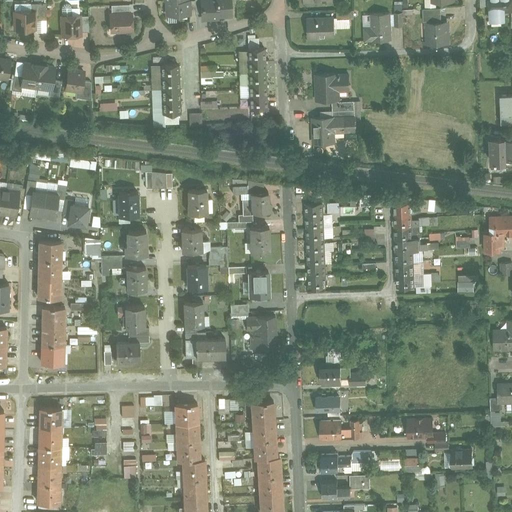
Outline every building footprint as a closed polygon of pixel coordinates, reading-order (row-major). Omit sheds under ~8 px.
[(175,0),(167,0),(167,1),(168,14),(189,13),(190,13),(190,7),(189,0),(175,0)] [(217,0),(201,0),(202,13),(203,19),(218,18),(218,16),(217,0)] [(229,0),(217,0),(218,16),(232,15),(231,3),(230,3),(229,0)] [(511,0),(490,0),(491,11),(511,9),(511,0)] [(47,3),(31,3),(31,11),(32,11),(32,20),(47,19),(47,3)] [(67,3),(65,4),(63,5),(63,8),(63,15),(72,15),(72,7),(71,5),(69,4),(67,3)] [(130,4),(112,5),(112,14),(130,13),(130,4)] [(442,7),(424,8),(425,20),(428,20),(428,22),(442,22),(442,7)] [(354,9),(337,9),(338,18),(354,17),(354,9)] [(31,11),(15,11),(15,29),(34,29),(34,24),(32,23),(32,20),(32,11),(31,11)] [(391,12),(372,13),(373,28),(365,28),(366,39),(392,38),(391,12)] [(112,14),(111,14),(112,26),(117,26),(117,30),(118,32),(124,31),(126,30),(133,29),(132,13),(130,13),(112,14)] [(63,15),(63,18),(61,19),(62,24),(63,25),(63,35),(81,34),(81,31),(80,15),(80,14),(72,15),(63,15)] [(89,15),(80,15),(81,31),(89,31),(89,15)] [(334,33),(334,16),(309,17),(309,32),(319,32),(319,33),(334,33)] [(442,22),(428,22),(429,41),(425,42),(451,41),(451,35),(448,32),(448,21),(442,22)] [(248,36),(237,36),(238,48),(248,48),(248,36)] [(264,47),(248,48),(249,60),(265,60),(264,47)] [(0,76),(8,77),(8,76),(9,75),(10,71),(9,70),(10,59),(0,57),(0,76)] [(265,60),(249,60),(249,73),(265,72),(265,60)] [(37,64),(25,62),(23,75),(22,85),(23,85),(37,87),(40,63),(37,63),(37,64)] [(44,64),(40,63),(37,87),(51,89),(52,89),(53,79),(55,66),(44,65),(44,64)] [(178,64),(162,64),(163,77),(179,76),(178,64)] [(77,69),(71,68),(69,69),(67,86),(74,87),(74,89),(77,90),(82,91),(83,80),(84,71),(78,70),(77,69)] [(265,72),(249,73),(250,85),(266,84),(265,72)] [(338,73),(317,74),(317,75),(318,75),(319,84),(317,84),(318,100),(333,99),(338,99),(338,98),(337,98),(336,87),(348,86),(349,89),(349,90),(349,74),(338,74),(338,73)] [(23,75),(15,74),(13,89),(22,91),(23,85),(22,85),(23,75)] [(179,76),(163,77),(163,89),(179,88),(179,76)] [(62,80),(53,79),(52,89),(51,89),(50,95),(59,96),(62,80)] [(91,81),(83,80),(82,91),(77,90),(76,97),(92,99),(91,81)] [(266,84),(250,85),(250,96),(266,96),(266,84)] [(179,88),(163,89),(164,101),(180,100),(179,88)] [(511,93),(501,94),(502,94),(502,103),(501,103),(502,121),(509,121),(509,122),(511,122),(511,121),(511,120),(511,93)] [(266,96),(250,96),(250,109),(252,109),(259,109),(267,109),(266,96)] [(355,101),(338,101),(338,99),(333,99),(333,110),(355,109),(355,101)] [(180,100),(164,101),(164,113),(179,113),(180,113),(180,100)] [(355,109),(333,110),(333,116),(345,115),(345,120),(355,120),(355,109)] [(179,113),(164,113),(165,123),(179,123),(179,113)] [(333,116),(313,117),(314,142),(333,141),(332,129),(345,129),(345,132),(346,132),(345,120),(345,115),(333,116)] [(355,120),(345,120),(346,132),(356,131),(355,120)] [(506,158),(506,137),(491,137),(492,162),(496,161),(496,162),(498,162),(498,161),(506,161),(506,158)] [(92,168),(93,160),(67,157),(66,165),(92,168)] [(166,172),(152,171),(153,187),(167,187),(166,173),(166,172)] [(37,180),(28,179),(26,193),(33,194),(33,190),(35,190),(37,180)] [(67,185),(58,183),(57,193),(59,194),(58,198),(65,198),(67,185)] [(248,185),(232,185),(233,194),(248,193),(248,185)] [(19,191),(6,189),(3,212),(15,214),(18,198),(19,191)] [(206,189),(188,190),(189,203),(188,203),(188,212),(207,211),(206,189)] [(35,190),(33,190),(33,194),(30,212),(37,213),(43,213),(46,192),(35,190)] [(57,193),(46,192),(43,213),(49,214),(49,215),(56,216),(58,198),(59,194),(57,193)] [(138,213),(137,192),(118,192),(120,214),(138,213)] [(251,200),(242,201),(243,214),(252,214),(252,211),(269,210),(270,210),(270,201),(268,201),(268,192),(251,193),(251,200)] [(372,205),(372,194),(358,194),(358,205),(372,205)] [(411,198),(399,197),(400,211),(412,210),(411,198)] [(72,199),(65,198),(63,213),(70,214),(71,203),(72,203),(72,199)] [(433,210),(433,199),(417,198),(417,206),(426,206),(426,210),(433,210)] [(323,201),(307,202),(307,214),(323,214),(323,201)] [(337,212),(337,202),(325,202),(325,213),(337,212)] [(72,203),(71,203),(70,214),(68,222),(86,224),(89,206),(72,203)] [(355,215),(355,206),(341,206),(340,215),(355,215)] [(219,216),(224,220),(229,215),(224,211),(219,216)] [(412,213),(395,214),(396,226),(412,225),(412,213)] [(323,214),(307,214),(308,226),(324,226),(323,214)] [(511,217),(497,218),(497,225),(491,226),(492,233),(487,233),(487,250),(501,249),(500,245),(504,245),(504,233),(511,232),(511,217)] [(412,225),(396,226),(396,238),(413,237),(413,232),(420,232),(419,225),(412,225)] [(269,226),(250,227),(251,243),(253,243),(253,251),(251,251),(251,252),(259,251),(259,250),(269,250),(269,226)] [(324,238),(324,226),(308,226),(308,238),(324,238)] [(201,228),(182,229),(183,251),(202,250),(202,240),(202,239),(201,228)] [(146,231),(129,231),(129,245),(126,246),(127,255),(147,255),(146,231)] [(454,236),(454,247),(469,246),(468,235),(454,236)] [(81,255),(98,255),(98,238),(82,237),(81,255)] [(413,237),(396,238),(397,250),(414,249),(413,237)] [(324,238),(308,238),(309,250),(325,250),(324,238)] [(61,241),(40,240),(39,259),(61,259),(61,241)] [(228,246),(211,246),(211,252),(210,252),(210,258),(229,258),(228,246)] [(414,249),(397,250),(397,262),(414,262),(414,249)] [(325,250),(309,250),(309,262),(325,262),(325,250)] [(229,266),(229,258),(210,258),(209,258),(209,264),(220,264),(220,266),(229,266)] [(61,259),(39,259),(39,278),(60,278),(61,259)] [(325,262),(309,262),(310,274),(326,274),(325,262)] [(414,262),(397,262),(398,274),(415,273),(414,262)] [(511,262),(502,263),(502,274),(511,273),(511,262)] [(206,264),(187,265),(188,287),(207,286),(207,276),(206,276),(206,264)] [(146,267),(128,268),(129,290),(139,290),(139,289),(146,289),(146,267)] [(268,272),(249,272),(250,295),(269,294),(268,272)] [(415,273),(398,274),(398,286),(415,285),(415,273)] [(326,274),(310,274),(310,287),(326,286),(326,274)] [(60,278),(39,278),(39,296),(60,297),(60,278)] [(2,282),(0,282),(0,307),(9,308),(9,283),(2,282)] [(474,282),(459,282),(459,291),(474,291),(474,282)] [(203,301),(184,301),(185,325),(197,325),(201,325),(200,317),(203,316),(203,301)] [(64,306),(43,305),(43,325),(64,325),(64,306)] [(135,306),(135,305),(132,305),(132,306),(126,306),(127,327),(129,327),(145,327),(144,314),(145,314),(145,305),(135,306)] [(275,317),(247,317),(247,327),(257,327),(257,335),(251,335),(252,348),(276,347),(275,317)] [(64,325),(43,325),(43,343),(64,344),(64,325)] [(511,327),(494,327),(495,346),(509,346),(509,345),(511,345),(511,327)] [(197,339),(196,339),(196,347),(197,357),(209,357),(209,356),(217,356),(226,356),(225,338),(197,339)] [(196,339),(186,339),(186,357),(197,357),(196,347),(196,339)] [(129,341),(117,342),(117,361),(118,361),(118,360),(131,360),(140,360),(140,341),(129,341)] [(64,344),(43,343),(42,362),(47,362),(59,362),(63,362),(64,344)] [(339,349),(337,347),(333,347),(331,349),(331,352),(329,353),(329,355),(327,355),(327,361),(329,361),(330,363),(342,363),(342,361),(344,361),(343,355),(341,355),(341,352),(339,352),(339,349)] [(330,363),(322,363),(322,366),(320,367),(320,371),(322,373),(322,381),(330,381),(333,381),(333,384),(351,384),(350,372),(351,372),(351,366),(342,367),(342,363),(330,363)] [(278,365),(246,366),(246,375),(246,376),(278,375),(278,365)] [(351,372),(350,372),(351,384),(367,383),(367,372),(351,372)] [(511,383),(499,384),(499,397),(499,401),(501,401),(511,401),(511,383)] [(339,394),(310,395),(311,412),(340,410),(339,394)] [(159,395),(138,395),(138,404),(159,405),(159,395)] [(499,397),(491,397),(492,410),(501,410),(501,401),(499,401),(499,397)] [(273,400),(252,401),(253,420),(274,419),(273,400)] [(197,402),(176,403),(177,422),(198,421),(197,402)] [(134,404),(122,405),(123,417),(135,416),(134,404)] [(62,407),(41,407),(40,426),(62,426),(62,407)] [(105,428),(104,417),(92,418),(93,429),(105,428)] [(433,417),(409,418),(409,419),(407,421),(407,426),(409,428),(409,435),(428,435),(433,434),(433,431),(433,417)] [(360,424),(359,418),(351,419),(352,426),(352,435),(352,436),(360,435),(360,427),(363,427),(363,424),(360,424)] [(148,432),(148,419),(139,419),(139,432),(148,432)] [(274,419),(253,420),(254,439),(275,437),(274,419)] [(341,419),(321,420),(321,436),(342,436),(341,435),(352,435),(352,426),(341,427),(341,419)] [(198,421),(177,422),(178,441),(199,440),(198,421)] [(62,426),(40,426),(40,445),(61,445),(62,426)] [(446,431),(433,431),(433,434),(428,435),(428,442),(446,441),(446,431)] [(139,432),(139,441),(149,441),(149,432),(139,432)] [(275,437),(254,439),(256,457),(258,457),(276,456),(275,437)] [(199,440),(178,441),(178,459),(183,459),(199,458),(199,440)] [(107,441),(95,441),(96,447),(92,448),(92,454),(108,453),(107,441)] [(121,450),(132,450),(132,441),(121,441),(121,450)] [(61,445),(40,445),(39,464),(61,464),(61,445)] [(463,448),(452,448),(452,466),(473,465),(473,448),(464,448),(463,448)] [(232,458),(231,450),(216,451),(216,459),(232,458)] [(372,450),(354,450),(352,455),(352,461),(372,458),(372,450)] [(339,453),(322,453),(322,462),(321,464),(321,468),(322,469),(323,470),(339,470),(339,465),(345,465),(352,465),(352,461),(352,455),(339,455),(339,453)] [(276,456),(258,457),(259,476),(281,474),(279,456),(276,456)] [(120,459),(121,477),(135,476),(134,458),(120,459)] [(199,458),(183,459),(184,477),(205,477),(205,458),(199,458)] [(61,464),(39,464),(39,482),(60,483),(61,464)] [(443,484),(443,473),(435,472),(435,484),(443,484)] [(281,474),(259,476),(261,494),(282,493),(281,474)] [(370,474),(350,475),(350,486),(351,486),(351,487),(370,487),(370,474)] [(205,477),(184,477),(185,496),(206,495),(205,477)] [(338,480),(324,480),(324,496),(330,496),(331,498),(338,498),(338,496),(351,495),(351,487),(351,486),(350,486),(338,486),(338,480)] [(60,483),(39,482),(38,502),(60,502),(60,483)] [(282,493),(261,494),(261,511),(274,511),(283,511),(282,493)] [(207,511),(206,495),(185,496),(185,511),(207,511)]
